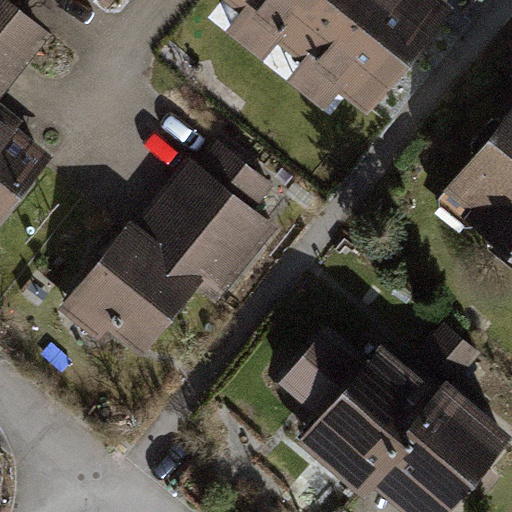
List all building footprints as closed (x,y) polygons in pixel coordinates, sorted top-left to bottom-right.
[(62,34),(18,0),(0,0),(0,219),(54,153),(0,110),(62,34)] [(94,0),(106,9),(113,0),(94,0)] [(449,5),(443,0),(233,0),(367,107),(449,5)] [(511,106),(443,192),(511,246),(511,106)] [(111,210),(43,301),(124,361),(186,278),(207,293),(263,218),(253,210),(268,190),(204,142),(188,163),(174,152),(124,219),(111,210)] [(354,490),(366,474),(441,381),(466,351),(434,324),(399,367),(361,337),(347,353),(320,331),(279,383),(309,407),(287,436),(354,490)] [(428,511),(498,426),(441,381),(366,474),(413,511),(428,511)]
